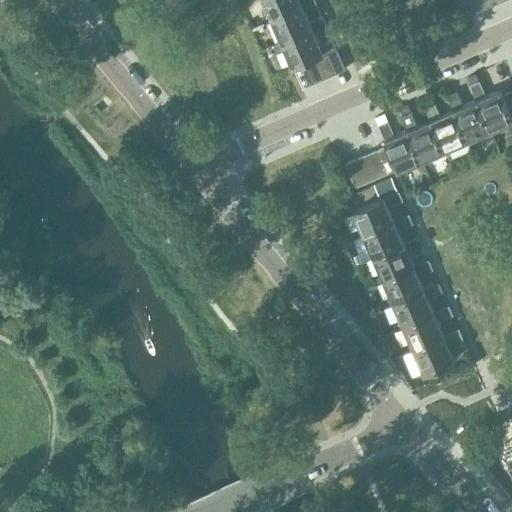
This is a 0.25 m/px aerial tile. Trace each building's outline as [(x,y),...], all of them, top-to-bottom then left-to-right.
[(264,0),(272,18),(303,5),(304,7),(317,2),(315,0),(264,0)] [(479,10),(474,0),(462,0),(469,15),(479,10)] [(487,0),(474,0),(479,10),(490,5),(487,0)] [(272,18),(282,41),(313,28),(314,31),(327,25),(323,16),(310,21),(304,7),(303,5),(272,18)] [(303,60),(314,56),(323,52),(324,54),(326,53),(337,49),(337,48),(333,39),(320,45),(314,31),(313,28),(282,41),(292,64),(292,65),(303,60)] [(346,68),(337,49),(326,53),(335,73),(346,68)] [(323,52),(314,56),(324,78),(335,73),(326,53),(324,54),(323,52)] [(314,56),(303,60),(313,82),(324,78),(314,56)] [(303,60),(292,65),(302,87),(313,82),(303,60)] [(470,84),(477,99),(491,129),(511,120),(511,90),(503,94),(501,88),(499,89),(500,89),(486,95),(480,80),(470,84)] [(447,94),(454,109),(455,109),(468,139),(491,129),(477,99),(463,105),(457,90),(447,94)] [(424,104),(431,119),(432,119),(445,149),(468,139),(455,109),(454,109),(440,115),(434,100),(424,104)] [(402,114),(408,129),(409,129),(422,159),(424,159),(428,160),(432,160),(438,157),(441,154),(443,150),(445,149),(432,119),(431,119),(417,125),(411,110),(402,114)] [(388,120),(379,124),(387,144),(388,144),(398,167),(399,170),(400,169),(422,159),(409,129),(408,129),(394,135),(388,120)] [(388,144),(387,144),(377,149),(387,172),(398,167),(388,144)] [(377,149),(367,153),(377,177),(387,172),(377,149)] [(367,153),(356,158),(366,181),(377,177),(367,153)] [(366,181),(356,158),(345,163),(355,186),(366,181)] [(355,212),(364,233),(395,220),(394,219),(389,206),(403,200),(399,190),(377,200),(354,210),(354,212),(355,212)] [(364,233),(374,256),(405,243),(404,242),(398,229),(413,222),(409,213),(394,219),(395,220),(364,233)] [(374,256),(384,279),(415,266),(414,265),(408,252),(423,245),(419,236),(404,242),(405,243),(374,256)] [(384,279),(394,303),(425,289),(424,288),(418,275),(433,268),(429,259),(414,265),(415,266),(384,279)] [(394,303),(404,326),(435,312),(434,311),(428,297),(443,291),(439,282),(424,288),(425,289),(394,303)] [(404,326),(414,349),(445,335),(444,334),(438,320),(453,314),(449,305),(434,311),(435,312),(404,326)] [(445,335),(414,349),(424,370),(423,371),(424,372),(455,358),(455,357),(454,357),(448,343),(463,337),(459,328),(444,334),(445,335)]
